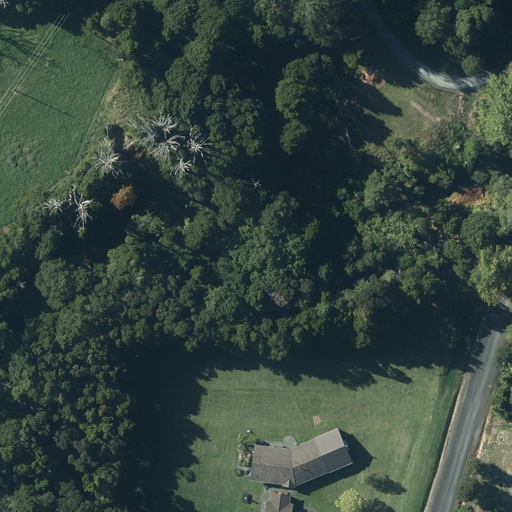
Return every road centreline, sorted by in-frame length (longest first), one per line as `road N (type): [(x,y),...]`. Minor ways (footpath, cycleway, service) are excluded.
road 1 (unclassified): [(440,511),(511,260)]
road 2 (unknown): [(370,0),(425,44),(511,41)]
